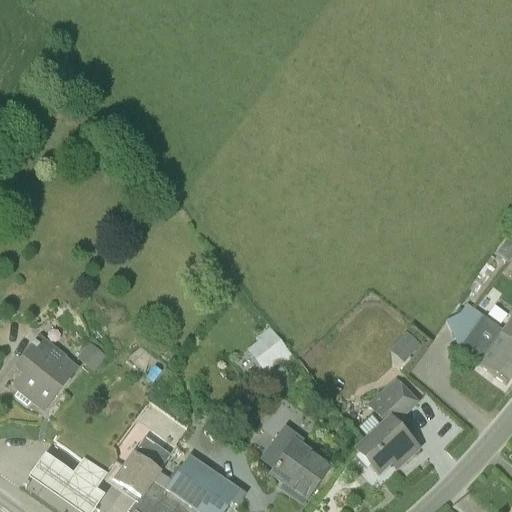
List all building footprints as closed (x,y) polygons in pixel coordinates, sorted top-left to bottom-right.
[(495,256),(511,269),(511,244),(507,241),(495,256)] [(458,350),(468,358),(506,387),(511,378),(511,343),(500,334),(501,332),(471,310),(444,323),(458,350)] [(511,318),(501,332),(500,334),(511,343),(511,318)] [(293,362),(269,329),(255,340),(256,343),(246,351),(268,381),(293,362)] [(403,366),(419,346),(405,334),(388,353),(403,366)] [(76,358),(93,372),(105,357),(89,344),(76,358)] [(28,380),(14,398),(27,408),(32,401),(42,410),(75,369),(64,361),(56,371),(33,354),(18,372),(28,380)] [(405,463),(418,451),(397,423),(406,416),(387,393),(371,406),(387,425),(355,452),(378,477),(399,457),(405,463)] [(95,465),(107,473),(117,460),(66,425),(54,443),(81,461),(84,457),(95,465)] [(152,432),(127,469),(119,464),(108,480),(127,493),(125,497),(126,498),(129,494),(137,500),(139,501),(174,451),(173,450),(175,447),(152,432)] [(302,507),(329,470),(294,443),(269,475),(284,487),(281,491),(302,507)] [(177,450),(176,452),(174,451),(139,501),(137,500),(134,504),(137,506),(132,511),(232,511),(244,497),(177,450)] [(40,472),(31,485),(68,511),(98,511),(106,501),(97,495),(108,480),(87,465),(76,481),(48,461),(40,472)]
